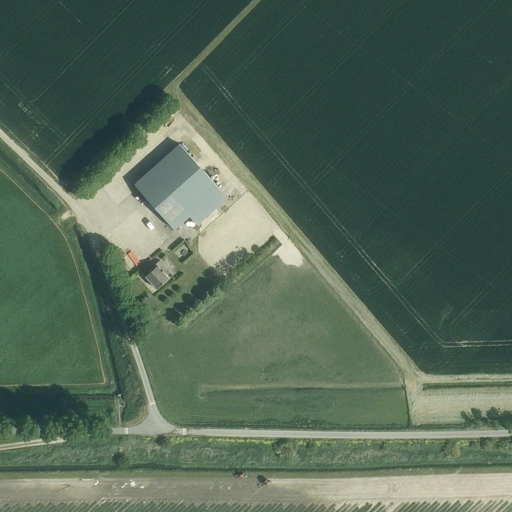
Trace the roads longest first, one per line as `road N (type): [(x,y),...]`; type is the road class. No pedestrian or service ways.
road 1 (unclassified): [(0,431),(511,433)]
road 2 (track): [(86,223),(0,133)]
